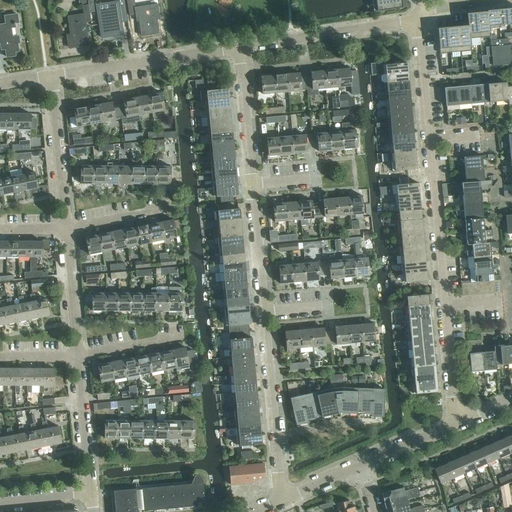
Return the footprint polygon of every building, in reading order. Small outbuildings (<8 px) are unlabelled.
[(111,9),(97,11),(101,34),(122,31),(120,18),(126,17),(124,0),(114,0),(114,1),(115,3),(111,4),(111,9)] [(135,8),(134,0),(127,0),(129,16),(135,15),(135,18),(138,18),(141,37),(160,34),(158,20),(161,20),(158,4),(135,8)] [(405,7),(404,0),(375,0),(378,11),(405,7)] [(88,4),(81,5),(83,15),(68,17),(70,33),(66,34),(68,48),(88,45),(85,23),(91,22),(88,4)] [(508,8),(498,9),(500,25),(510,24),(508,8)] [(498,9),(487,10),(487,11),(489,29),(490,29),(500,28),(500,25),(498,9)] [(487,11),(477,12),(479,38),(490,37),(490,36),(490,29),(489,29),(487,11)] [(477,12),(467,13),(468,25),(469,25),(470,39),(479,38),(477,12)] [(7,58),(15,56),(16,56),(15,52),(19,52),(17,44),(19,44),(18,36),(12,37),(11,29),(15,28),(14,25),(15,25),(15,24),(18,23),(17,15),(5,17),(6,24),(0,25),(0,41),(1,50),(5,50),(7,58)] [(468,25),(458,26),(461,52),(471,51),(470,39),(469,25),(468,25)] [(458,26),(448,27),(450,53),(461,52),(458,26)] [(448,27),(437,28),(440,54),(450,53),(448,27)] [(491,41),(492,56),(493,67),(511,65),(510,45),(507,45),(507,40),(491,41)] [(386,74),(408,72),(407,63),(385,65),(386,74)] [(337,69),(339,87),(351,86),(349,68),(337,69)] [(312,70),(312,72),(312,76),(306,76),(307,90),(326,88),(324,71),(320,71),(320,69),(312,70)] [(324,71),(326,88),(339,87),(337,69),(324,71)] [(408,72),(386,74),(387,83),(409,81),(408,72)] [(300,73),(291,74),(287,74),(289,92),(307,90),(306,76),(300,77),(300,73)] [(275,75),(276,93),(289,92),(287,74),(275,75)] [(276,93),(275,75),(262,77),(263,94),(276,93)] [(208,88),(216,87),(215,79),(207,79),(208,88)] [(196,81),(197,89),(200,89),(201,101),(208,100),(230,98),(229,89),(205,91),(204,80),(196,81)] [(409,81),(387,83),(388,92),(409,90),(409,81)] [(494,84),(496,102),(508,101),(509,101),(507,87),(508,87),(507,82),(494,84)] [(484,103),(496,102),(494,84),(482,85),(484,103)] [(470,86),(471,104),(484,103),(482,85),(470,86)] [(457,87),(459,106),(471,104),(470,86),(460,87),(457,87)] [(455,87),(444,88),(446,107),(459,106),(457,87),(455,87)] [(409,90),(388,92),(388,100),(410,99),(409,90)] [(149,95),(152,112),(165,110),(161,92),(149,95)] [(137,97),(140,114),(152,112),(149,95),(137,97)] [(119,105),(121,118),(140,114),(137,97),(124,99),(125,104),(119,105)] [(209,109),(230,107),(230,98),(208,100),(209,109)] [(388,100),(389,109),(411,107),(410,99),(388,100)] [(113,102),(104,103),(100,104),(103,121),(121,118),(119,105),(113,106),(113,102)] [(87,107),(91,124),(103,121),(100,104),(87,107)] [(91,124),(87,107),(75,109),(78,126),(91,124)] [(230,107),(209,109),(210,118),(231,116),(230,107)] [(390,118),(412,116),(411,107),(389,109),(390,118)] [(7,114),(7,130),(19,130),(19,114),(7,114)] [(19,114),(19,130),(31,130),(31,115),(19,114)] [(210,118),(207,118),(208,126),(211,126),(232,124),(231,116),(210,118)] [(412,116),(390,118),(391,127),(413,125),(412,116)] [(341,124),(342,131),(343,131),(344,149),(357,148),(354,123),(341,124)] [(232,124),(211,126),(212,135),(233,133),(232,124)] [(413,125),(391,127),(392,136),(413,133),(413,125)] [(125,134),(126,140),(143,137),(142,131),(125,134)] [(342,131),(340,132),(330,133),(332,150),(344,149),(343,131),(342,131)] [(212,142),(212,144),(234,142),(233,133),(212,135),(206,136),(207,143),(212,142)] [(311,134),(313,148),(318,148),(318,151),(332,150),(330,133),(311,134)] [(413,133),(392,136),(392,144),(414,142),(413,133)] [(307,149),(312,148),(313,148),(311,134),(293,136),(294,154),(307,153),(307,149)] [(280,137),(282,155),(294,154),(293,136),(280,137)] [(282,155),(280,137),(267,139),(269,156),(282,155)] [(235,151),(234,142),(212,144),(213,153),(235,151)] [(414,142),(392,144),(393,152),(393,153),(415,151),(414,142)] [(214,162),(235,160),(235,151),(213,153),(214,162)] [(394,161),(394,162),(416,160),(415,151),(393,153),(393,152),(387,153),(388,161),(394,161)] [(482,155),(463,157),(464,170),(483,168),(482,155)] [(507,173),(511,172),(511,159),(510,160),(511,169),(509,170),(509,168),(507,167),(503,167),(503,173),(507,173)] [(235,160),(214,162),(215,170),(236,168),(235,160)] [(416,160),(394,162),(395,170),(417,168),(416,160)] [(95,184),(94,166),(82,166),(81,183),(95,184)] [(94,166),(95,184),(107,184),(107,166),(94,166)] [(107,166),(107,184),(120,184),(120,166),(107,166)] [(120,184),(132,184),(132,166),(120,166),(120,184)] [(132,166),(132,184),(145,184),(145,166),(132,166)] [(158,166),(145,166),(145,184),(158,184),(158,166)] [(158,166),(158,184),(171,184),(171,166),(158,166)] [(236,168),(215,170),(216,179),(237,177),(236,168)] [(484,181),(483,169),(483,168),(464,170),(465,182),(466,183),(480,181),(484,181)] [(35,173),(23,176),(26,191),(38,189),(35,173)] [(11,178),(15,193),(26,191),(23,176),(11,178)] [(237,177),(216,179),(217,188),(238,186),(237,177)] [(0,182),(3,196),(14,193),(15,193),(11,178),(0,180),(0,182)] [(462,195),(481,194),(480,181),(466,183),(465,182),(461,183),(462,195)] [(419,192),(418,183),(408,184),(400,185),(394,185),(395,195),(397,194),(419,192)] [(389,185),(381,186),(381,195),(390,194),(389,185)] [(217,188),(214,188),(215,197),(220,197),(220,203),(233,201),(233,195),(239,195),(238,186),(217,188)] [(397,194),(398,203),(420,201),(419,192),(397,194)] [(481,194),(462,195),(464,208),(482,206),(481,194)] [(355,218),(355,214),(363,213),(361,196),(349,197),(351,214),(350,214),(350,218),(355,218)] [(338,215),(350,214),(351,214),(349,197),(336,198),(338,215)] [(323,204),(318,204),(319,217),(338,215),(336,198),(323,200),(323,204)] [(307,225),(307,218),(319,217),(318,204),(311,205),(311,201),(299,202),(301,219),(300,219),(301,225),(302,226),(306,226),(307,225)] [(420,201),(398,203),(399,212),(421,210),(420,201)] [(288,220),(300,219),(301,219),(299,202),(286,203),(288,220)] [(288,220),(286,203),(274,204),(276,221),(288,220)] [(482,206),(464,208),(465,220),(484,218),(482,206)] [(219,220),(241,218),(240,209),(218,211),(219,220)] [(421,210),(399,212),(400,221),(421,219),(421,210)] [(241,218),(219,220),(220,229),(242,227),(241,218)] [(484,218),(465,220),(466,232),(485,230),(484,218)] [(421,219),(400,221),(401,230),(422,228),(421,219)] [(160,222),(164,240),(176,237),(173,220),(160,222)] [(149,225),(152,242),(164,240),(160,222),(149,225)] [(139,244),(152,242),(149,225),(136,227),(139,244)] [(124,230),(127,247),(139,244),(136,227),(124,230)] [(242,227),(220,229),(221,237),(243,235),(242,227)] [(422,228),(401,230),(401,238),(423,236),(422,228)] [(112,232),(115,249),(127,247),(124,230),(112,232)] [(467,245),(472,245),(472,244),(486,243),(485,237),(492,236),(491,230),(485,230),(466,232),(467,245)] [(103,252),(115,249),(112,232),(99,234),(103,252)] [(103,252),(99,234),(87,237),(90,254),(103,252)] [(221,237),(222,246),(222,247),(243,244),(243,235),(221,237)] [(423,236),(401,238),(402,246),(424,245),(423,236)] [(7,241),(8,257),(19,258),(19,242),(7,241)] [(19,258),(30,258),(31,258),(31,242),(19,242),(19,258)] [(43,242),(31,242),(31,258),(30,258),(30,272),(31,272),(31,278),(42,277),(42,271),(36,271),(37,258),(43,258),(43,242)] [(490,243),(486,243),(472,244),(472,245),(473,257),(491,255),(490,243)] [(243,244),(222,247),(222,255),(244,253),(243,244)] [(403,255),(425,254),(424,245),(402,246),(403,255)] [(222,255),(223,264),(245,262),(244,253),(222,255)] [(342,260),(344,278),(356,277),(354,255),(342,254),(342,260)] [(354,255),(356,277),(369,275),(367,258),(366,258),(366,254),(354,255)] [(425,254),(403,255),(404,264),(425,262),(425,254)] [(499,267),(499,266),(499,264),(492,265),(491,255),(473,257),(474,268),(474,269),(492,268),(499,267)] [(323,262),(325,275),(330,275),(330,279),(344,278),(342,260),(323,262)] [(246,271),(245,262),(223,264),(224,273),(246,271)] [(319,276),(324,275),(325,275),(323,262),(305,264),(306,282),(319,280),(319,276)] [(425,262),(404,264),(405,273),(426,271),(425,262)] [(292,265),(294,283),(306,282),(305,264),(292,265)] [(294,283),(292,265),(279,266),(280,284),(294,283)] [(471,280),(471,282),(472,282),(478,281),(483,281),(489,280),(493,280),(492,268),(474,269),(474,268),(469,269),(471,280)] [(246,271),(224,273),(225,282),(247,280),(246,271)] [(405,273),(405,282),(427,280),(426,271),(405,273)] [(247,280),(225,282),(226,290),(248,288),(247,280)] [(169,287),(169,293),(157,293),(157,311),(169,311),(170,287),(169,287)] [(170,287),(169,311),(182,311),(182,293),(182,287),(170,287)] [(152,312),(153,311),(157,311),(157,293),(155,293),(155,288),(151,288),(151,293),(145,293),(144,311),(145,311),(145,312),(146,314),(151,314),(152,312)] [(226,290),(227,299),(248,297),(248,288),(226,290)] [(106,293),(93,293),(93,310),(106,310),(106,293)] [(106,310),(119,310),(119,293),(106,293),(106,310)] [(131,310),(132,293),(119,293),(119,310),(131,310)] [(140,312),(140,311),(144,311),(145,293),(132,293),(131,310),(132,310),(132,312),(134,314),(138,314),(140,312)] [(36,294),(34,294),(31,295),(33,302),(35,302),(38,317),(51,314),(48,299),(37,301),(36,294)] [(407,306),(429,304),(428,295),(406,297),(407,306)] [(27,319),(38,317),(35,302),(33,302),(25,304),(23,296),(19,297),(21,304),(24,304),(27,319)] [(248,297),(227,299),(227,308),(249,306),(248,297)] [(15,322),(27,319),(24,304),(21,304),(13,306),(12,299),(8,299),(9,307),(12,306),(15,322)] [(0,308),(3,324),(15,322),(12,306),(9,307),(1,308),(0,301),(0,308)] [(429,304),(407,306),(408,314),(430,312),(429,304)] [(249,306),(227,308),(228,316),(250,314),(249,306)] [(430,312),(408,314),(409,323),(431,321),(430,312)] [(251,324),(250,315),(250,314),(228,316),(229,326),(229,333),(245,331),(249,331),(249,324),(251,324)] [(431,321),(409,323),(410,332),(432,330),(431,321)] [(361,324),(362,342),(375,341),(373,323),(361,324)] [(348,325),(350,343),(362,342),(361,324),(348,325)] [(330,331),(332,345),(350,343),(348,325),(335,327),(336,331),(330,331)] [(324,328),(315,329),(311,329),(313,347),(332,345),(330,331),(324,332),(324,328)] [(298,330),(300,348),(313,347),(311,329),(298,330)] [(300,348),(298,330),(285,332),(287,349),(300,348)] [(432,330),(410,332),(410,341),(432,339),(432,330)] [(231,340),(231,349),(253,347),(252,338),(245,339),(245,331),(229,333),(230,340),(231,340)] [(432,339),(410,341),(411,349),(433,347),(432,339)] [(506,346),(494,347),(494,351),(496,366),(508,364),(506,346)] [(253,347),(231,349),(232,358),(254,356),(253,347)] [(433,347),(411,349),(412,358),(434,356),(433,347)] [(173,351),(176,368),(189,365),(187,351),(186,348),(173,351)] [(187,351),(189,365),(196,364),(193,350),(187,351)] [(176,368),(173,351),(161,353),(164,370),(176,368)] [(483,352),(484,371),(496,370),(496,366),(494,351),(483,352)] [(471,372),(484,371),(483,352),(469,354),(471,372)] [(161,353),(148,355),(152,373),(164,370),(161,353)] [(136,358),(139,375),(152,373),(148,355),(136,358)] [(232,358),(232,359),(230,359),(230,367),(233,367),(255,365),(254,356),(232,358)] [(434,356),(412,358),(413,367),(435,365),(434,356)] [(139,375),(136,358),(124,360),(127,377),(139,375)] [(111,362),(115,380),(127,377),(124,360),(111,362)] [(102,382),(115,380),(111,362),(98,365),(102,382)] [(234,375),(256,373),(255,365),(233,367),(234,375)] [(435,365),(413,367),(414,376),(436,373),(435,365)] [(19,369),(7,369),(7,385),(4,385),(4,393),(9,393),(9,385),(16,385),(19,385),(19,369)] [(31,369),(19,369),(19,385),(16,385),(16,393),(20,393),(20,385),(28,385),(31,386),(31,369)] [(43,369),(31,369),(31,386),(28,385),(27,393),(32,393),(32,385),(40,385),(43,385),(43,369)] [(44,393),(45,385),(55,386),(55,369),(43,369),(43,385),(40,385),(40,393),(44,393)] [(256,373),(234,375),(235,384),(256,382),(256,373)] [(436,373),(414,376),(414,384),(436,382),(436,373)] [(256,382),(235,384),(236,393),(257,391),(256,382)] [(414,384),(415,394),(437,392),(436,382),(414,384)] [(337,388),(339,412),(341,412),(342,413),(349,413),(349,412),(354,412),(355,388),(343,387),(337,388)] [(319,391),(324,415),(329,413),(330,415),(337,413),(339,412),(337,388),(331,389),(319,391)] [(355,388),(354,412),(362,412),(362,414),(369,414),(370,388),(355,388)] [(371,414),(371,416),(384,417),(385,389),(370,388),(369,414),(371,414)] [(236,393),(236,402),(258,400),(257,391),(236,393)] [(319,391),(305,395),(311,419),(317,418),(316,416),(324,415),(319,391)] [(305,395),(290,398),(296,425),(308,422),(308,420),(311,419),(305,395)] [(258,400),(236,402),(237,411),(259,409),(258,400)] [(259,409),(237,411),(238,419),(260,417),(259,409)] [(238,419),(239,428),(261,426),(260,417),(238,419)] [(105,438),(117,438),(118,438),(118,420),(106,420),(105,438)] [(131,439),(131,420),(118,420),(118,438),(131,439)] [(131,420),(131,439),(143,439),(143,420),(131,420)] [(143,420),(143,439),(156,439),(156,421),(143,420)] [(48,421),(46,422),(43,422),(44,429),(47,429),(50,444),(62,442),(59,427),(49,429),(48,421)] [(156,421),(156,439),(168,439),(168,421),(156,421)] [(181,439),(181,421),(168,421),(168,439),(181,439)] [(194,421),(183,421),(181,421),(181,439),(194,439),(194,421)] [(38,447),(50,444),(47,429),(44,429),(37,431),(35,424),(31,425),(32,431),(35,431),(38,447)] [(27,449),(38,447),(35,431),(32,431),(25,433),(23,426),(19,427),(20,434),(23,434),(27,449)] [(261,426),(239,428),(240,437),(261,435),(261,426)] [(15,452),(27,449),(23,434),(20,434),(13,436),(11,428),(7,429),(9,436),(12,436),(15,452)] [(0,439),(3,454),(15,452),(12,436),(9,436),(1,438),(0,431),(0,439)] [(261,435),(240,437),(241,446),(262,444),(261,435)] [(504,439),(493,444),(499,458),(510,453),(504,439)] [(481,449),(487,464),(499,458),(493,444),(481,449)] [(481,449),(469,454),(475,469),(487,464),(481,449)] [(241,452),(241,456),(242,459),(253,458),(253,451),(241,452)] [(457,459),(464,474),(475,469),(469,454),(457,459)] [(457,459),(446,464),(452,479),(464,474),(457,459)] [(256,464),(249,465),(251,483),(258,480),(256,464)] [(264,464),(256,464),(258,480),(265,476),(264,464)] [(440,484),(441,483),(452,479),(446,464),(434,470),(440,484)] [(249,465),(242,466),(244,483),(251,483),(249,465)] [(235,466),(229,467),(231,485),(237,484),(235,466)] [(242,466),(235,466),(237,484),(244,483),(242,466)] [(140,490),(141,499),(141,508),(144,507),(145,511),(206,505),(204,482),(143,488),(143,490),(140,490)] [(483,486),(485,490),(494,486),(492,482),(483,486)] [(511,510),(510,510),(510,511),(511,511),(511,503),(511,504),(508,484),(500,487),(503,508),(511,507),(511,510)] [(406,496),(419,492),(418,488),(405,492),(404,488),(381,494),(384,502),(406,496)] [(114,491),(115,501),(141,499),(140,490),(137,491),(137,489),(114,491)] [(407,500),(420,496),(419,492),(406,496),(384,502),(386,510),(408,504),(407,500)] [(460,496),(461,501),(463,500),(471,497),(469,492),(460,496)] [(116,511),(139,509),(139,508),(141,508),(141,499),(115,501),(116,511)] [(348,501),(336,504),(337,511),(346,511),(354,510),(352,503),(349,504),(348,501)]
